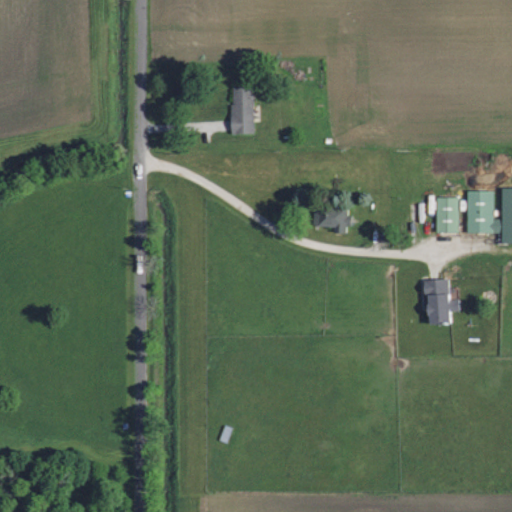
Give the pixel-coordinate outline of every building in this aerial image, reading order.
[(232,134),(254,134),(253,87),(231,87),(232,134)] [(467,232),(502,233),(502,243),(511,243),(511,187),(502,188),(502,219),(493,219),(493,191),(468,191),(467,232)] [(458,197),(437,197),(436,232),(458,232),(458,197)] [(350,210),(314,208),(313,225),(334,226),(334,232),(348,233),(350,210)] [(426,280),(428,324),(451,323),(450,312),(460,311),(459,300),(450,300),(448,279),(426,280)]
